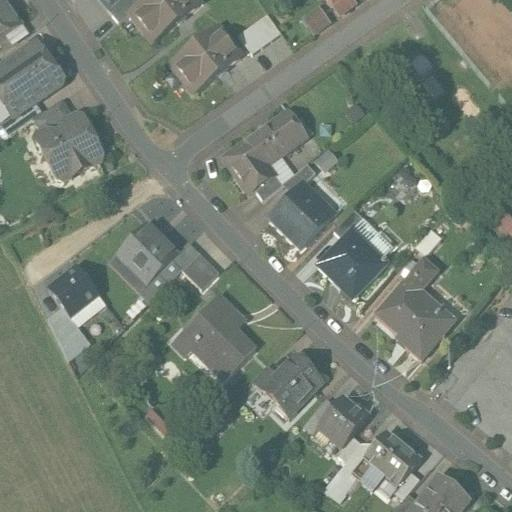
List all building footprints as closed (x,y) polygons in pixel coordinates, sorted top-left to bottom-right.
[(0,0),(0,44),(22,29),(2,0),(0,0)] [(95,0),(110,17),(128,2),(130,0),(95,0)] [(130,18),(130,19),(152,47),(199,10),(191,0),(153,0),(137,13),(130,18)] [(322,0),(339,22),(357,9),(350,0),(363,0),(366,3),(369,0),(322,0)] [(130,19),(130,18),(137,13),(128,2),(110,17),(119,29),(130,19)] [(313,41),(331,28),(319,12),(302,24),(313,41)] [(267,20),(238,40),(251,59),(280,39),(267,20)] [(218,33),(170,71),(192,99),(240,62),(218,33)] [(35,107),(62,89),(64,83),(60,77),(53,77),(35,49),(0,72),(0,103),(12,121),(12,122),(35,107)] [(368,56),(360,62),(369,74),(377,68),(368,56)] [(41,137),(46,134),(55,137),(64,132),(67,124),(73,121),(62,104),(41,117),(32,124),(41,137)] [(32,124),(41,117),(35,107),(12,122),(12,121),(0,129),(8,140),(32,124)] [(287,116),(260,135),(279,162),(306,143),(287,116)] [(71,182),(73,174),(83,169),(91,172),(99,168),(102,159),(98,151),(90,149),(85,139),(88,131),(84,123),(75,120),(73,121),(67,124),(64,132),(55,137),(46,134),(41,137),(38,138),(35,147),(40,155),(48,157),(53,167),(50,175),(54,184),(62,186),(71,182)] [(260,135),(221,163),(248,200),(255,195),(274,181),(267,170),(279,162),(260,135)] [(316,164),(324,175),(339,163),(330,152),(316,164)] [(306,170),(284,189),(293,198),(302,188),(304,190),(315,179),(306,170)] [(274,181),(255,195),(263,206),(281,191),(274,181)] [(304,190),(302,188),(293,198),(268,223),(300,253),(334,219),(304,190)] [(332,238),(341,246),(350,237),(351,238),(362,226),(353,217),(332,238)] [(171,265),(177,259),(146,228),(115,260),(146,290),(171,265)] [(430,234),(415,253),(425,262),(441,244),(430,234)] [(341,246),(316,273),(331,287),(332,285),(353,304),(386,268),(383,265),(381,267),(351,238),(350,237),(341,246)] [(171,265),(181,275),(199,258),(188,248),(177,259),(171,265)] [(199,258),(181,275),(201,295),(218,277),(199,258)] [(404,350),(421,365),(455,326),(420,296),(437,277),(423,265),(375,320),(407,347),(404,350)] [(75,270),(46,293),(61,312),(68,320),(97,298),(75,270)] [(191,356),(223,387),(254,355),(229,331),(239,321),(218,300),(187,332),(201,345),(191,356)] [(68,320),(61,312),(47,322),(58,344),(76,331),(68,320)] [(289,423),(287,421),(313,394),(315,396),(316,395),(314,393),(320,387),(322,389),(323,388),(294,360),(275,379),(259,396),(260,396),(264,391),(276,402),(271,407),(288,424),(289,423)] [(250,387),(259,396),(275,379),(266,371),(250,387)] [(317,435),(341,455),(369,422),(357,412),(355,414),(342,404),(334,413),(316,435),(317,435)] [(317,435),(316,435),(334,413),(325,405),(302,433),(312,441),(317,435)] [(394,497),(410,478),(421,465),(404,451),(403,452),(386,438),(362,467),(380,482),(377,486),(379,488),(377,491),(390,502),(394,497)] [(345,468),(360,450),(352,443),(337,461),(345,468)] [(364,475),(350,464),(328,491),(343,501),(364,475)] [(394,497),(403,504),(406,501),(419,486),(410,478),(394,497)] [(417,509),(414,511),(466,511),(471,507),(440,480),(416,509),(417,509)] [(414,511),(417,509),(416,509),(406,501),(403,504),(396,511),(414,511)]
